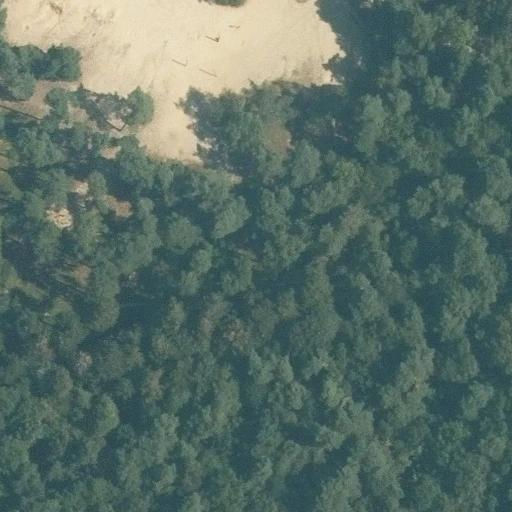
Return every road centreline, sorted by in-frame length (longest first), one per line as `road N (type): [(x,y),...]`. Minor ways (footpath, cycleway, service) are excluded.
road 1 (track): [(389,276),(90,317)]
road 2 (track): [(90,317),(0,431)]
